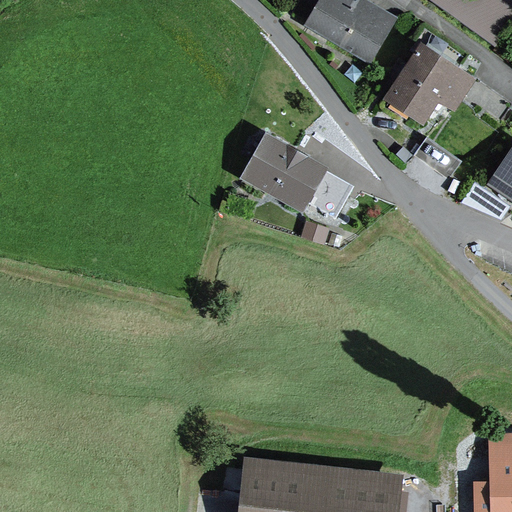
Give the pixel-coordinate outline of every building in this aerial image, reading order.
[(323,0),(309,25),(311,24),(331,34),(329,37),(367,59),(391,19),(388,20),(353,0),(323,0)] [(456,0),(447,13),(494,46),(511,20),(511,0),(482,0),(481,3),(491,10),(485,18),(460,0),(456,0)] [(419,57),(391,97),(422,118),(432,101),(449,112),(452,108),(492,135),(510,108),(453,68),(453,60),(428,43),(424,49),(421,47),(416,55),(419,57)] [(264,140),(245,175),(302,208),(322,172),(264,140)] [(511,149),(489,183),(511,198),(511,149)] [(482,486),(482,511),(511,511),(511,465),(498,466),(499,486),(482,486)] [(242,511),(393,511),(397,486),(248,469),(242,511)]
